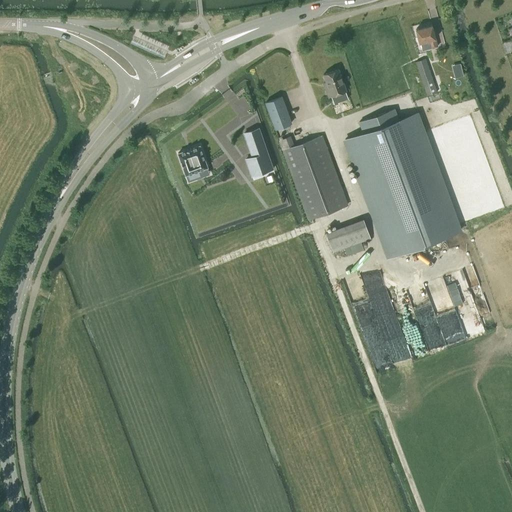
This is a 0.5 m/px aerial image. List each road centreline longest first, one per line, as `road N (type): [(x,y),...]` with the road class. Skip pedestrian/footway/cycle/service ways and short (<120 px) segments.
road 1 (tertiary): [(17,511),(4,427),(6,354),(42,232)]
road 2 (tertiary): [(42,232),(92,156),(147,99),(149,82)]
road 3 (tertiary): [(125,91),(58,191),(42,232)]
road 4 (tertiary): [(149,82),(281,19)]
road 5 (unclassified): [(175,108),(288,35)]
road 6 (tertiary): [(149,82),(136,60),(101,37),(41,26)]
